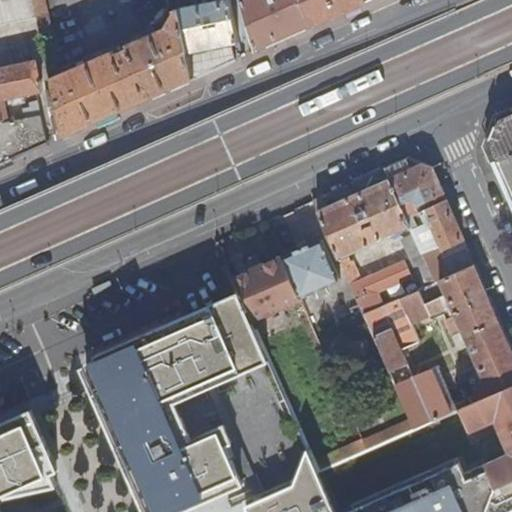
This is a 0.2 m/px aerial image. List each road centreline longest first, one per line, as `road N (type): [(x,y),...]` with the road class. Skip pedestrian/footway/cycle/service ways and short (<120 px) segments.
road 1 (primary): [(0,275),(511,54)]
road 2 (primary): [(505,0),(0,222)]
road 3 (primary): [(451,0),(0,199)]
road 4 (primary): [(0,305),(435,109)]
road 5 (residential): [(435,109),(511,278)]
